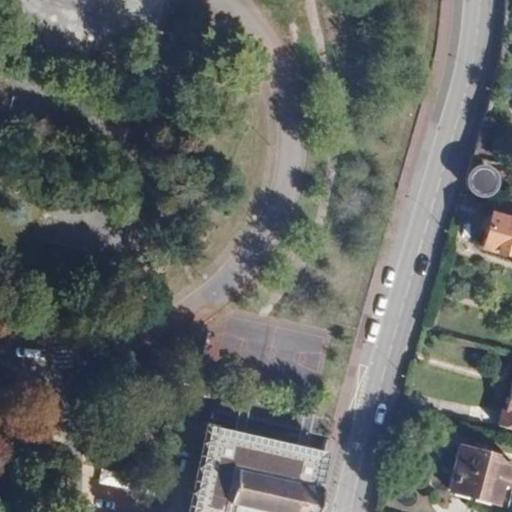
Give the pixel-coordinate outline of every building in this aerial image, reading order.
[(159,71),(146,66),(143,76),(156,81),(159,71)] [(479,167),(474,167),(468,170),(464,173),(461,178),(460,184),(461,189),(464,194),(467,197),(472,200),(477,201),(483,200),(487,197),(491,194),(494,188),(494,183),(493,177),(490,172),(485,169),(479,167)] [(511,200),(500,199),(495,216),(511,222),(511,200)] [(491,215),(481,244),(511,255),(511,222),(495,216),(491,215)] [(260,360),(321,367),(325,335),(264,328),(260,360)] [(511,382),(501,426),(511,428),(511,382)] [(240,429),(212,422),(188,511),(317,511),(333,454),(331,454),(240,429)] [(511,472),(511,459),(459,447),(449,490),(469,496),(467,505),(489,510),(491,502),(495,503),(501,481),(509,483),(511,472)]
